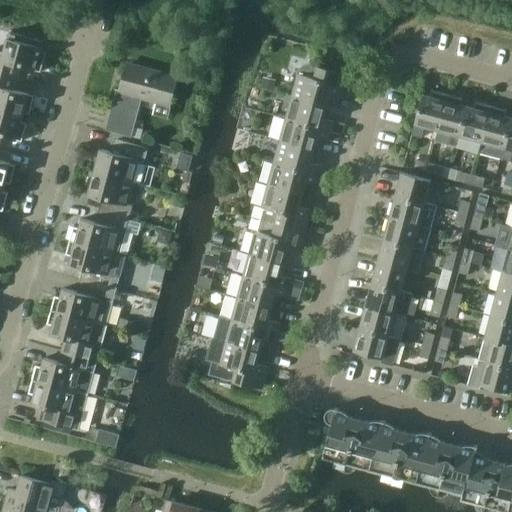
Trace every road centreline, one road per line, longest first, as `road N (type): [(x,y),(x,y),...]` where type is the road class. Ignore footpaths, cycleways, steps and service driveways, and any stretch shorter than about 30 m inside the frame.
road 1 (residential): [(511,82),(416,57),(386,67),(304,378)]
road 2 (residential): [(0,361),(90,17)]
road 3 (residential): [(511,433),(304,378)]
road 4 (residential): [(268,511),(304,378)]
